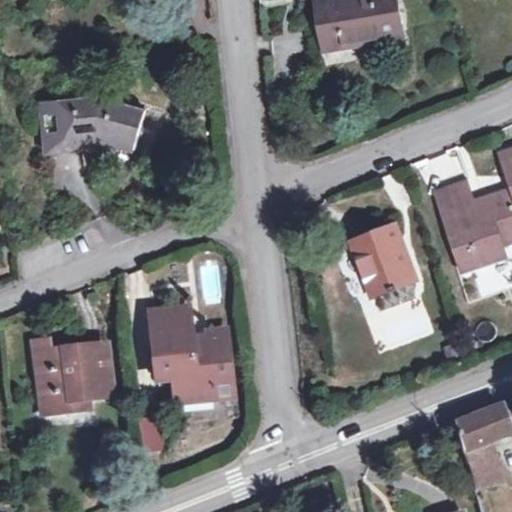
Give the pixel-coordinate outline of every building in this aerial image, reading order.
[(316,0),(322,49),(399,39),(394,0),(316,0)] [(84,149),(84,141),(97,139),(138,150),(150,108),(98,93),(45,100),(51,153),(84,149)] [(443,193),(466,259),(480,255),(484,268),(511,258),(511,254),(509,245),(511,243),(511,154),(503,158),(511,183),(511,196),(475,209),(466,186),(443,193)] [(416,278),(396,222),(351,239),(372,296),(416,278)] [(480,255),(466,259),(470,273),(484,268),(480,255)] [(213,384),(230,382),(226,333),(208,334),(208,343),(193,343),(190,311),(152,315),(157,381),(174,379),(177,403),(214,399),(213,384)] [(70,398),(110,393),(105,349),(61,353),(62,361),(51,362),(50,345),(31,347),(40,416),(71,412),(70,398)] [(232,398),(230,382),(213,384),(214,399),(232,398)] [(485,445),(494,442),(511,435),(511,430),(503,407),(456,426),(477,492),(504,483),(497,455),(489,457),(485,445)] [(139,419),(142,453),(161,452),(159,418),(139,419)] [(489,457),(497,455),(494,442),(485,445),(489,457)]
